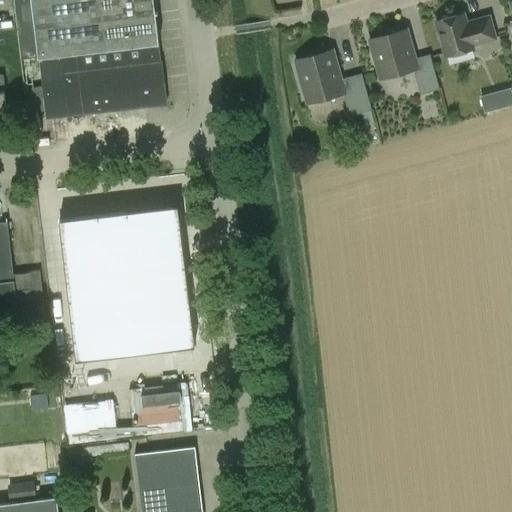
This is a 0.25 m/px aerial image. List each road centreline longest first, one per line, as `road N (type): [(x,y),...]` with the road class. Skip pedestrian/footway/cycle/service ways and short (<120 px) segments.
road 1 (unclassified): [(261,511),(210,137)]
road 2 (unclassified): [(0,162),(210,137)]
road 3 (unclassified): [(210,137),(193,0)]
